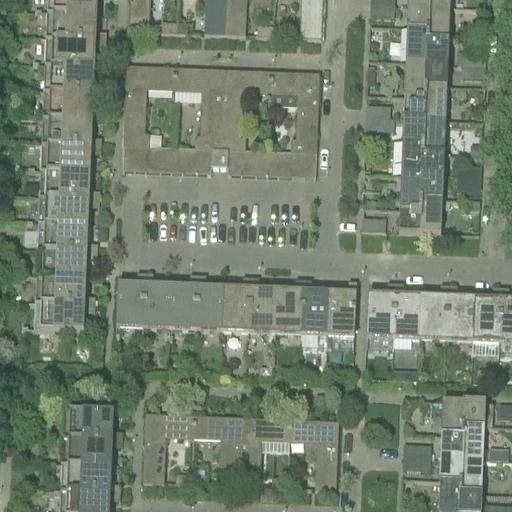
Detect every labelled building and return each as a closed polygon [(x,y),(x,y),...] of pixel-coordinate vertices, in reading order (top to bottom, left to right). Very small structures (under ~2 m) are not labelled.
[(46,0),(45,18),(95,20),(96,2),(106,2),(106,0),(46,0)] [(149,0),(128,0),(127,37),(148,38),(149,0)] [(204,0),(203,41),(223,41),(225,0),(204,0)] [(245,0),(225,0),(223,41),(244,42),(245,0)] [(300,0),(299,44),(320,45),(321,0),(300,0)] [(407,0),(407,13),(449,14),(449,0),(407,0)] [(407,13),(406,35),(427,36),(426,48),(447,49),(449,14),(407,13)] [(45,18),(44,45),(104,47),(105,39),(95,39),(95,20),(45,18)] [(159,39),(175,39),(176,29),(160,28),(159,39)] [(176,29),(175,39),(191,40),(192,30),(176,29)] [(256,43),(271,43),(272,33),(256,32),(256,43)] [(272,33),(271,43),(287,44),(287,33),(272,33)] [(406,35),(405,69),(447,71),(447,49),(426,48),(427,36),(406,35)] [(44,45),(43,71),(93,73),(94,54),(104,55),(104,47),(44,45)] [(405,69),(403,103),(424,104),(425,92),(446,93),(447,71),(405,69)] [(43,71),(42,98),(102,100),(103,92),(93,92),(93,73),(43,71)] [(126,73),(122,153),(135,153),(148,154),(160,154),(161,142),(149,142),(144,141),(146,97),(173,98),(174,74),(126,73)] [(194,155),(198,156),(211,156),(219,156),(222,76),(174,74),(173,98),(201,99),(199,143),(194,143),(194,155)] [(222,76),(219,156),(227,157),(240,157),(244,157),(245,145),(240,145),(241,101),(269,102),(270,78),(222,76)] [(290,159),(303,160),(315,160),(318,80),(270,78),(269,102),(297,103),(295,147),(290,147),(290,159)] [(403,103),(402,126),(444,127),(446,93),(425,92),(424,104),(403,103)] [(42,98),(41,124),(91,126),(92,108),(102,108),(102,100),(42,98)] [(400,141),(400,111),(366,111),(366,141),(400,141)] [(41,124),(40,150),(100,153),(100,145),(90,145),(91,126),(41,124)] [(402,126),(401,148),(422,149),(422,161),(443,161),(444,127),(402,126)] [(401,148),(400,182),(442,184),(443,161),(422,161),(422,149),(401,148)] [(40,150),(39,177),(89,179),(90,160),(100,161),(100,153),(40,150)] [(469,151),(469,161),(479,162),(479,151),(469,151)] [(135,153),(122,153),(121,177),(134,177),(135,153)] [(148,154),(135,153),(134,177),(147,178),(148,154)] [(160,154),(148,154),(147,178),(159,178),(160,154)] [(173,155),(160,154),(159,178),(172,179),(173,155)] [(184,179),(185,155),(173,155),(172,179),(184,179)] [(198,156),(194,155),(185,155),(184,179),(197,180),(198,156)] [(210,180),(210,174),(211,156),(198,156),(197,180),(210,180)] [(210,174),(227,175),(227,157),(219,156),(211,156),(210,174)] [(226,181),(239,181),(240,157),(227,157),(227,175),(226,181)] [(239,181),(252,182),(253,158),(244,157),(240,157),(239,181)] [(252,182),(264,182),(265,158),(253,158),(252,182)] [(264,182),(277,183),(278,159),(265,158),(264,182)] [(278,159),(277,183),(289,183),(290,159),(278,159)] [(290,159),(289,183),(302,184),(303,160),(290,159)] [(303,160),(302,184),(315,184),(315,160),(303,160)] [(39,177),(38,204),(98,206),(98,198),(88,198),(89,179),(39,177)] [(400,182),(399,216),(420,217),(420,205),(441,206),(442,184),(400,182)] [(38,204),(37,230),(87,232),(88,214),(98,214),(98,206),(38,204)] [(420,217),(399,216),(398,239),(440,241),(441,206),(420,205),(420,217)] [(37,230),(36,256),(96,259),(96,251),(86,251),(87,232),(37,230)] [(36,256),(35,283),(85,285),(85,266),(95,267),(96,259),(36,256)] [(115,333),(141,334),(143,280),(135,280),(135,290),(116,290),(115,333)] [(141,334),(167,335),(169,292),(151,291),(151,281),(143,280),(141,334)] [(167,335),(194,337),(196,282),(188,282),(188,293),(169,292),(167,335)] [(194,337),(220,338),(222,294),(204,293),(204,283),(196,282),(194,337)] [(35,283),(34,309),(94,312),(94,304),(84,303),(85,285),(35,283)] [(220,338),(247,339),(249,285),(241,284),(241,294),(222,294),(220,338)] [(247,339),(273,340),(275,296),(256,295),(257,285),(249,285),(247,339)] [(273,340),(299,341),(302,287),(294,286),(293,296),(275,296),(273,340)] [(326,348),(326,342),(328,298),(309,297),(309,287),(302,287),(299,341),(300,341),(300,353),(322,354),(323,348),(326,348)] [(328,298),(326,342),(353,343),(355,289),(347,288),(346,298),(328,298)] [(365,343),(392,344),(394,290),(386,290),(386,300),(367,299),(365,343)] [(392,344),(418,345),(420,301),(401,300),(402,290),(394,290),(392,344)] [(418,345),(445,346),(447,292),(439,292),(438,302),(420,301),(418,345)] [(445,346),(471,347),(473,303),(454,303),(455,293),(447,292),(445,346)] [(471,347),(498,348),(500,294),(492,294),(491,304),(473,303),(471,347)] [(500,294),(498,348),(511,348),(511,304),(507,305),(508,295),(500,294)] [(94,312),(34,309),(33,336),(83,338),(83,319),(93,319),(94,312)] [(391,377),(391,387),(407,388),(408,377),(391,377)] [(442,408),(441,443),(462,444),(462,432),(483,433),(491,433),(492,410),(442,408)] [(63,430),(62,444),(122,446),(122,439),(112,438),(113,419),(63,417),(63,418),(69,418),(69,430),(63,430)] [(165,444),(192,445),(193,422),(144,420),(142,490),(163,490),(165,444)] [(218,492),(239,493),(241,424),(193,422),(192,445),(220,447),(218,492)] [(261,448),(288,449),(289,426),(241,424),(239,493),(259,494),(261,448)] [(289,426),(288,449),(316,450),(314,496),(335,497),(338,428),(289,426)] [(441,443),(440,465),(482,467),(487,467),(488,456),(482,456),(483,433),(462,432),(462,444),(441,443)] [(61,470),(111,472),(111,454),(121,454),(122,446),(62,444),(62,458),(68,458),(67,470),(61,470)] [(402,451),(401,465),(430,466),(430,452),(402,451)] [(440,465),(439,487),(460,488),(460,500),(481,501),(482,467),(440,465)] [(60,483),(60,497),(120,499),(120,491),(110,491),(111,472),(61,470),(61,471),(67,471),(66,483),(60,483)] [(175,491),(191,491),(191,481),(175,480),(175,491)] [(191,481),(191,491),(207,492),(207,482),(191,481)] [(271,495),(286,495),(287,485),(271,484),(271,495)] [(287,485),(286,495),(302,496),(303,485),(287,485)] [(439,487),(437,511),(480,511),(481,501),(460,500),(460,488),(439,487)] [(60,497),(59,511),(109,511),(109,507),(119,507),(120,499),(60,497)]
